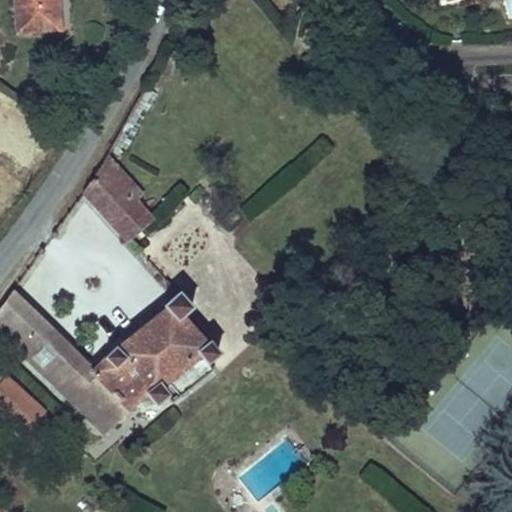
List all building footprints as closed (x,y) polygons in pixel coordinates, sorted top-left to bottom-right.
[(58,0),(17,0),(20,34),(61,31),(58,0)] [(155,94),(143,88),(111,148),(123,154),(155,94)] [(101,164),(82,194),(124,242),(149,219),(133,201),(139,196),(129,185),(123,191),(112,177),(118,172),(105,158),(101,164)] [(118,172),(112,177),(123,191),(129,185),(118,172)] [(10,293),(0,307),(0,334),(106,435),(145,395),(153,405),(163,396),(156,386),(162,381),(176,398),(211,370),(205,363),(215,354),(206,343),(199,349),(175,321),(188,310),(175,295),(158,309),(163,315),(114,355),(110,351),(104,357),(106,360),(93,372),(10,293)] [(4,380),(0,384),(0,407),(32,438),(47,421),(4,380)]
